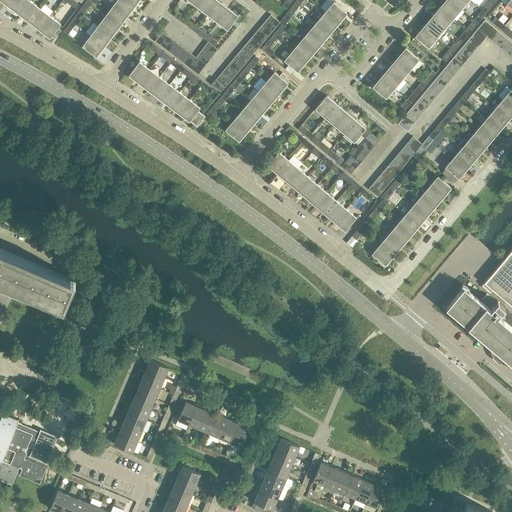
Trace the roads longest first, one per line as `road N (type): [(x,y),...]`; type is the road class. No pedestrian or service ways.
road 1 (primary): [(468,392),(230,201),(0,59)]
road 2 (residential): [(385,294),(511,147)]
road 3 (residential): [(385,294),(235,174)]
road 4 (residential): [(235,174),(102,87)]
road 5 (residential): [(235,174),(322,71)]
